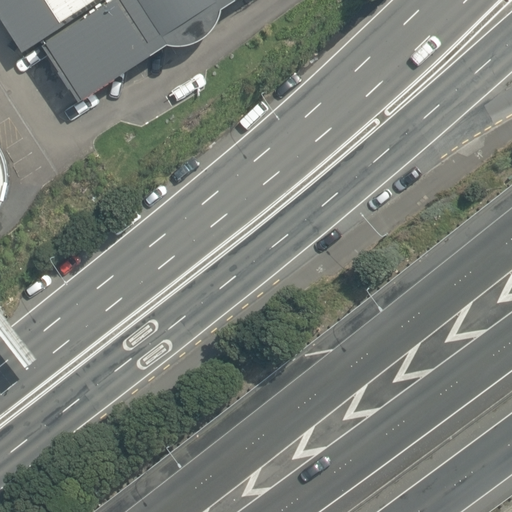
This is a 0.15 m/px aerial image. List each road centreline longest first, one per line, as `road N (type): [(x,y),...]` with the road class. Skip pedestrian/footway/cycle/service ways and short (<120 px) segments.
road 1 (primary): [(511,37),(255,260),(0,459)]
road 2 (primary): [(0,365),(209,198),(426,0)]
road 3 (motorway): [(167,511),(511,237)]
road 4 (motorway): [(275,511),(511,335)]
road 5 (motorway): [(511,440),(414,511)]
